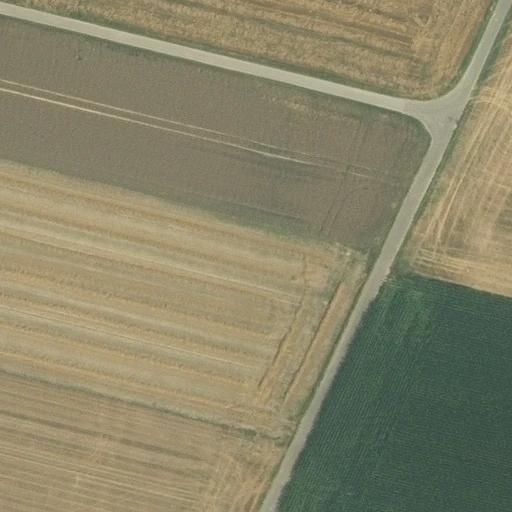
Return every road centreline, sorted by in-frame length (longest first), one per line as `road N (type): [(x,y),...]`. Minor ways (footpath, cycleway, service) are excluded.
road 1 (track): [(0,7),(451,119)]
road 2 (track): [(451,119),(267,511)]
road 3 (track): [(507,0),(451,119)]
